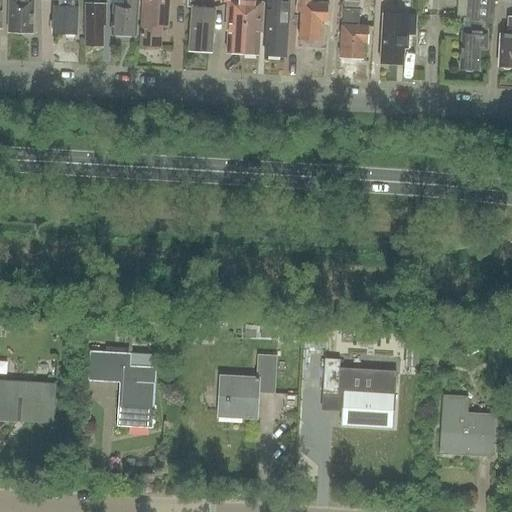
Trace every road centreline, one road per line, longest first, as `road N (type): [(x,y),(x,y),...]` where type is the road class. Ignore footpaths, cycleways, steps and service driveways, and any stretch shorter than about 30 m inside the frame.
road 1 (secondary): [(0,153),(260,167),(511,200)]
road 2 (residential): [(511,106),(0,73)]
road 3 (residential): [(172,511),(0,501)]
